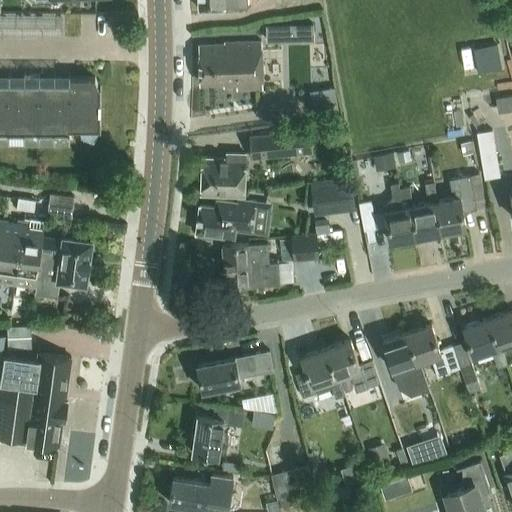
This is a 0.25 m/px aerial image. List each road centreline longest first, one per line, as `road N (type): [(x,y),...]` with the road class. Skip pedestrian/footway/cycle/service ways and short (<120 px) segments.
road 1 (residential): [(137,335),(511,266)]
road 2 (tertiary): [(137,335),(163,117),(162,0)]
road 3 (tertiary): [(112,506),(137,335)]
